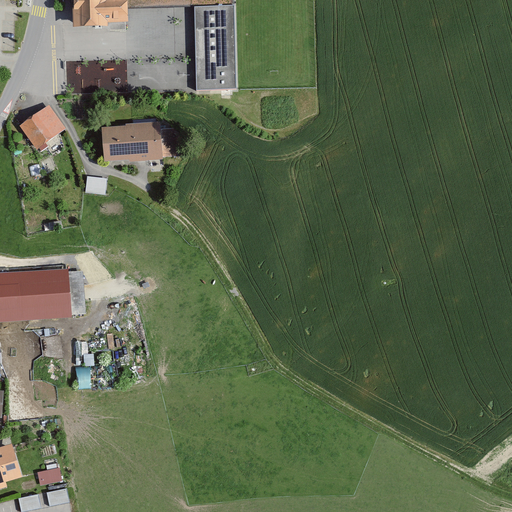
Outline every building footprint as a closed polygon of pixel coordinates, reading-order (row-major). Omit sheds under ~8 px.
[(74,0),(75,31),(112,30),(112,24),(133,24),(132,6),(199,5),(200,88),(238,88),(237,0),(74,0)] [(50,105),(20,126),(38,150),(67,130),(50,105)] [(175,125),(104,128),(106,161),(176,158),(175,125)] [(86,174),(86,191),(106,192),(107,175),(86,174)] [(70,266),(0,270),(0,320),(73,316),(70,266)] [(77,365),(78,386),(97,385),(96,364),(77,365)] [(15,443),(0,447),(0,488),(9,486),(7,480),(25,474),(15,443)] [(37,470),(40,483),(63,478),(60,464),(37,470)] [(67,486),(46,490),(49,504),(70,499),(67,486)] [(39,491),(18,496),(22,510),(42,504),(39,491)]
